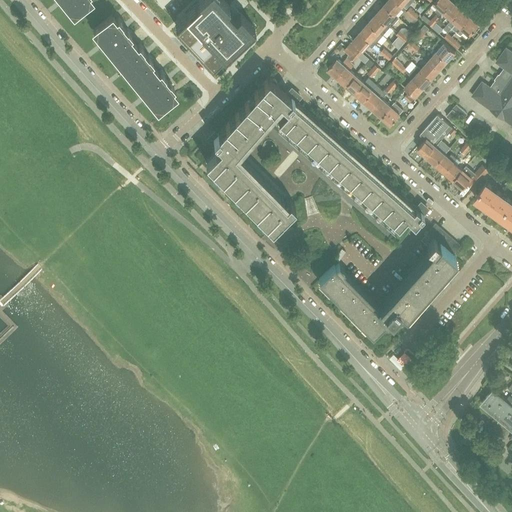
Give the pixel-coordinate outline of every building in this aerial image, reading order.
[(62,0),(74,14),(90,0),(62,0)] [(190,16),(179,26),(213,66),(225,56),(226,58),(230,53),(228,51),(234,46),(236,49),(237,47),(251,35),(249,32),(254,27),(243,14),(239,18),(230,9),(232,7),(226,0),(203,0),(204,2),(189,15),(190,16)] [(398,0),(387,0),(384,3),(396,13),(400,8),(404,11),(407,7),(398,0)] [(435,0),(434,2),(443,10),(452,0),(435,0)] [(452,0),(443,10),(452,19),(461,8),(452,0)] [(384,3),(377,12),(391,24),(392,22),(393,22),(395,23),(399,19),(398,16),(395,14),(396,13),(384,3)] [(406,11),(410,15),(414,11),(410,7),(406,11)] [(457,31),(470,16),(461,8),(452,19),(461,26),(457,31)] [(415,19),(419,15),(414,11),(410,15),(415,19)] [(377,12),(369,21),(379,31),(383,34),(391,26),(390,25),(391,24),(377,12)] [(93,29),(102,41),(114,56),(134,40),(126,31),(127,30),(121,23),(120,24),(112,14),(93,29)] [(480,24),(470,16),(457,31),(461,35),(465,30),(470,35),(480,24)] [(433,18),(431,20),(429,23),(439,33),(442,29),(436,23),(437,22),(433,18)] [(369,21),(361,30),(376,44),(383,35),(383,34),(379,31),(369,21)] [(425,33),(429,28),(425,24),(417,34),(423,39),(427,35),(425,33)] [(396,34),(400,38),(404,33),(400,29),(398,31),(396,34)] [(405,42),(409,37),(413,33),(408,29),(405,33),(404,33),(400,38),(405,42)] [(364,50),(372,41),(375,44),(376,44),(361,30),(352,40),(364,50)] [(444,37),(448,41),(452,36),(448,32),(444,37)] [(448,41),(457,49),(461,44),(458,41),(460,38),(457,34),(454,37),(452,36),(448,41)] [(407,44),(411,48),(415,43),(411,39),(407,44)] [(155,67),(151,62),(147,57),(148,56),(143,49),(142,50),(134,40),(114,56),(136,82),(155,67)] [(456,51),(445,41),(441,46),(436,42),(432,46),(448,60),(456,51)] [(349,54),(342,62),(337,58),(328,68),(337,76),(350,61),(352,59),(350,57),(354,53),(358,56),(362,52),(351,42),(344,50),(349,54)] [(411,48),(415,51),(416,52),(420,48),(415,43),(411,48)] [(436,52),(429,59),(440,69),(448,60),(432,46),(431,47),(436,52)] [(511,51),(507,47),(497,61),(505,67),(491,87),(482,81),(472,95),(491,108),(490,109),(504,119),(505,118),(511,123),(511,51)] [(389,60),(393,55),(388,51),(384,55),(389,60)] [(429,59),(421,68),(432,78),(440,69),(429,59)] [(355,64),(350,61),(337,76),(346,84),(355,73),(350,69),(355,64)] [(408,69),(399,61),(395,65),(401,71),(403,69),(407,72),(408,71),(407,70),(408,69)] [(380,68),(375,64),(372,68),(376,73),(380,68)] [(417,64),(409,73),(424,87),(432,78),(421,68),(417,64)] [(163,76),(158,71),(155,67),(136,82),(158,109),(177,93),(168,83),(170,82),(164,75),(163,76)] [(372,78),(376,73),(372,68),(368,73),(372,78)] [(346,84),(355,92),(364,81),(355,73),(346,84)] [(405,87),(415,96),(424,87),(409,73),(408,74),(413,78),(405,87)] [(415,205),(308,111),(297,101),(301,97),(290,87),(286,91),(278,85),(278,84),(268,76),(259,87),(219,132),(218,133),(217,133),(214,130),(206,137),(216,148),(211,153),(205,160),(272,228),(273,227),(295,204),(290,199),(288,201),(239,151),(282,102),(289,108),(278,121),(280,122),(289,130),(290,131),(300,139),(301,141),(310,149),(312,150),(321,158),(323,160),(332,168),(334,170),(343,178),(345,179),(354,187),(355,189),(364,197),(366,198),(375,206),(377,208),(386,216),(388,217),(397,225),(398,226),(406,217),(414,224),(419,218),(420,217),(423,213),(424,214),(430,208),(420,199),(415,205)] [(398,84),(393,80),(390,84),(394,88),(398,84)] [(355,92),(364,100),(373,89),(364,81),(355,92)] [(385,89),(388,91),(386,93),(388,95),(390,92),(390,93),(394,88),(390,84),(385,89)] [(364,100),(373,108),(382,97),(386,93),(388,91),(385,89),(385,88),(383,90),(377,85),(373,89),(364,100)] [(410,102),(414,98),(408,93),(404,97),(410,102)] [(373,108),(381,115),(391,105),(382,97),(373,108)] [(468,114),(457,104),(457,103),(453,107),(460,114),(460,115),(464,118),(468,114)] [(401,113),(391,105),(381,115),(391,124),(401,113)] [(446,115),(452,120),(458,113),(460,115),(460,114),(453,107),(446,115)] [(418,147),(427,155),(436,145),(433,142),(449,124),(438,113),(420,133),(425,138),(418,147)] [(453,135),(457,131),(452,127),(449,131),(453,135)] [(473,144),(468,140),(464,144),(469,148),(473,144)] [(465,153),(469,148),(464,144),(460,149),(465,153)] [(427,155),(436,163),(445,153),(436,145),(427,155)] [(436,163),(445,171),(457,158),(453,155),(451,158),(445,153),(436,163)] [(488,162),(492,166),(496,161),(492,157),(488,162)] [(445,171),(454,179),(463,169),(458,164),(460,161),(457,158),(445,171)] [(467,165),(463,169),(454,179),(463,188),(474,176),(480,181),(489,169),(483,164),(475,173),(467,165)] [(475,197),(501,216),(511,200),(511,199),(486,181),(475,197)] [(511,200),(501,216),(511,223),(511,200)] [(441,228),(436,223),(429,231),(433,236),(441,228)] [(433,236),(438,239),(445,231),(441,228),(433,236)] [(429,245),(430,245),(434,248),(440,242),(438,239),(433,236),(429,231),(428,232),(427,230),(424,233),(425,234),(421,238),(427,244),(427,245),(428,245),(429,245)] [(445,231),(438,239),(440,242),(440,241),(444,244),(451,237),(445,231)] [(451,237),(444,244),(448,249),(455,241),(451,237)] [(456,256),(453,253),(448,249),(444,244),(440,241),(440,242),(434,248),(379,309),(352,282),(342,271),(345,268),(338,261),(335,264),(334,264),(319,279),(352,312),(372,333),(389,316),(391,317),(394,315),(394,316),(393,317),(393,318),(393,319),(393,320),(393,321),(394,321),(394,322),(395,323),(396,324),(400,319),(398,317),(404,311),(406,313),(456,256)] [(455,241),(448,249),(453,253),(460,245),(455,241)] [(489,406),(499,415),(511,399),(511,396),(510,394),(506,399),(494,388),(490,392),(483,401),(489,407),(489,406)] [(511,399),(499,415),(508,423),(511,426),(511,399)]
